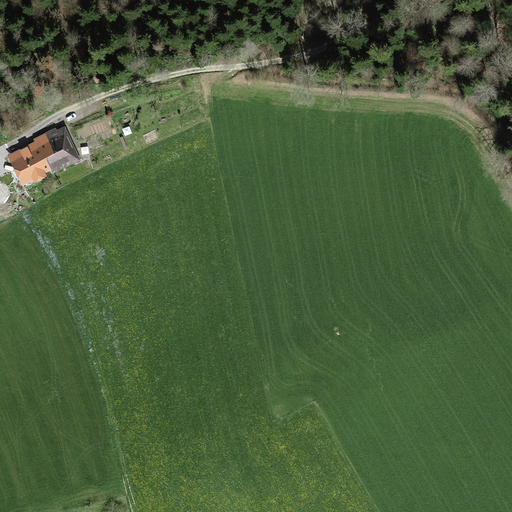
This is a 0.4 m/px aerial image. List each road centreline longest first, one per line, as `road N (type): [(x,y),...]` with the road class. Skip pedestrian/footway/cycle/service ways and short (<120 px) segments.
road 1 (track): [(101,98),(189,74),(266,65)]
road 2 (track): [(266,65),(342,40),(394,0)]
